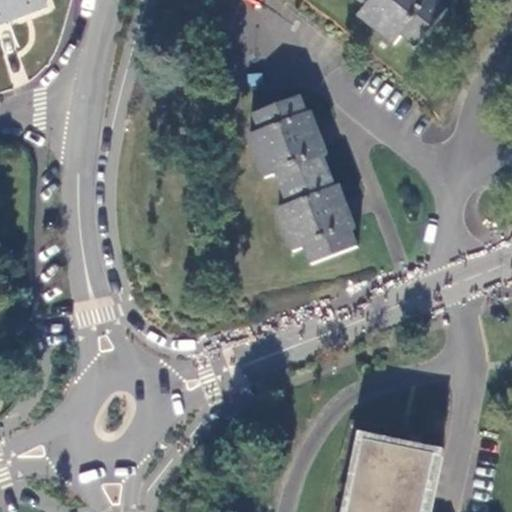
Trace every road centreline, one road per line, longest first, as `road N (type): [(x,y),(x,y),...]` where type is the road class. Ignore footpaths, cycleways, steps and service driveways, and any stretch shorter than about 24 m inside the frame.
road 1 (tertiary): [(511,261),(188,387),(147,386)]
road 2 (secondary): [(84,270),(76,209),(86,114)]
